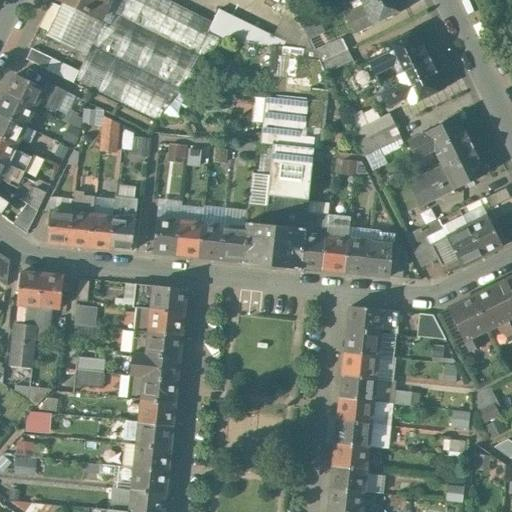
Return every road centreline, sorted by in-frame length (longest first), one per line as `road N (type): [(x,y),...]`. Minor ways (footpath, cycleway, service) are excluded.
road 1 (residential): [(197,272),(173,511)]
road 2 (residential): [(312,511),(333,289)]
road 3 (residential): [(197,272),(32,251),(0,231)]
road 4 (residential): [(511,263),(434,301),(333,289)]
road 5 (residential): [(444,0),(511,137)]
road 6 (residential): [(333,289),(197,272)]
